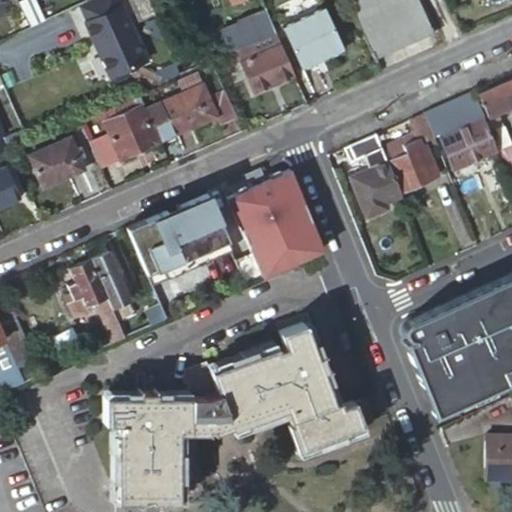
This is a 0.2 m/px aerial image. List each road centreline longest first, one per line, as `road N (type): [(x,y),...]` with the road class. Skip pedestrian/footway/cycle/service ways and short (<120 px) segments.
road 1 (residential): [(293,126),(0,254)]
road 2 (residential): [(293,126),(511,30)]
road 3 (residential): [(448,511),(370,313)]
road 4 (residential): [(370,313),(293,126)]
road 5 (residential): [(511,249),(370,313)]
